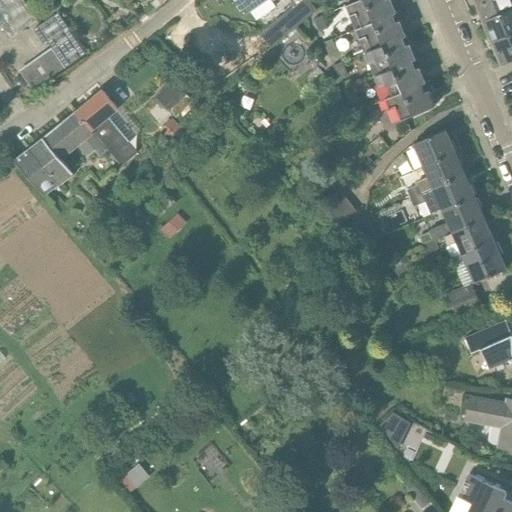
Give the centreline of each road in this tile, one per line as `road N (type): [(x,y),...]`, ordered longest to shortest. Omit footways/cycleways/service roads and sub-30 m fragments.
road 1 (residential): [(0,136),(183,0)]
road 2 (residential): [(511,163),(443,0)]
